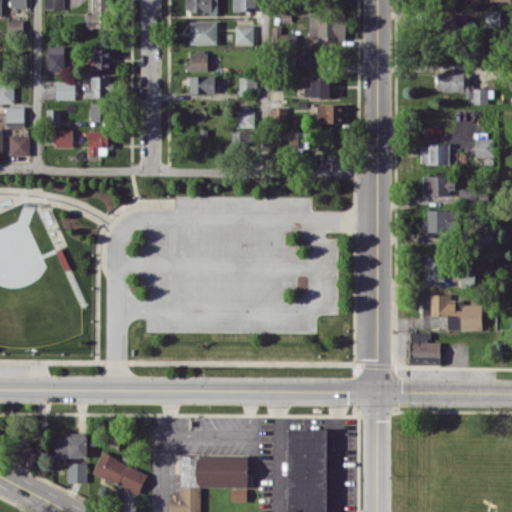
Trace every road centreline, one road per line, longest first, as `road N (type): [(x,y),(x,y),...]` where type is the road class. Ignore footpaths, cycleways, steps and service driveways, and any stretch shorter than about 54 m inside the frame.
road 1 (tertiary): [(0,387),(511,392)]
road 2 (tertiary): [(377,0),(376,511)]
road 3 (residential): [(149,0),(150,169)]
